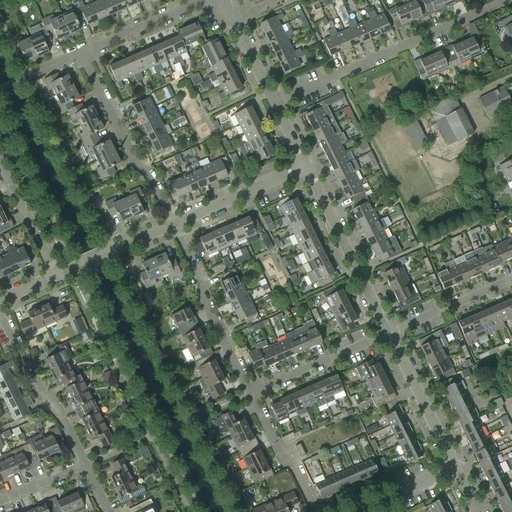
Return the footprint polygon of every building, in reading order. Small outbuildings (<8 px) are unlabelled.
[(95,0),(97,2),(90,5),(97,21),(107,17),(99,0),(95,0)] [(117,12),(111,0),(99,0),(107,17),(117,12)] [(127,8),(123,0),(111,0),(117,12),(127,8)] [(137,4),(134,0),(123,0),(127,8),(137,4)] [(421,0),(413,0),(404,4),(411,21),(421,17),(422,19),(428,16),(421,0)] [(440,0),(421,0),(428,16),(434,14),(434,12),(444,7),(440,0)] [(90,5),(84,8),(81,1),(78,3),(80,9),(87,25),(97,21),(90,5)] [(451,6),(456,16),(464,12),(460,3),(451,6)] [(404,4),(394,9),(388,11),(396,30),(402,27),(401,26),(411,21),(404,4)] [(383,14),(376,17),(372,6),(368,8),(370,13),(380,35),(390,31),(383,14)] [(344,7),(338,9),(344,22),(349,20),(344,7)] [(65,10),(67,14),(61,17),(69,36),(75,34),(74,32),(80,30),(70,8),(65,10)] [(366,14),(369,20),(363,23),(370,39),(380,35),(370,13),(366,14)] [(282,14),(276,17),(275,17),(260,25),(265,35),(280,27),(277,21),(283,18),(282,14)] [(511,19),(511,17),(511,15),(496,23),(500,30),(503,28),(511,43),(511,41),(511,19)] [(61,17),(54,19),(52,16),(41,20),(44,28),(46,32),(47,32),(52,30),(57,40),(63,38),(63,39),(69,36),(61,17)] [(300,17),(299,18),(304,27),(308,25),(303,16),(300,17)] [(370,39),(363,23),(356,26),(354,20),(350,21),(360,44),(370,39)] [(360,44),(350,21),(347,23),(349,29),(343,32),(350,48),(360,44)] [(187,27),(194,43),(204,39),(197,23),(187,27)] [(194,43),(187,27),(176,32),(179,37),(184,48),(194,43)] [(280,27),(265,35),(269,44),(291,34),(290,30),(283,33),(280,27)] [(35,36),(28,39),(37,59),(43,56),(42,55),(48,53),(43,42),(49,40),(50,42),(51,42),(47,32),(46,32),(44,28),(33,32),(35,36)] [(350,48),(343,32),(337,35),(334,28),(330,30),(340,52),(350,48)] [(327,31),(329,38),(323,41),(330,57),(340,52),(330,30),(327,31)] [(296,31),(291,34),(269,44),(274,54),(290,46),(287,40),(298,35),(296,31)] [(472,39),(462,43),(470,60),(486,53),(478,34),(471,37),(472,39)] [(184,48),(179,37),(168,41),(178,64),(182,62),(179,55),(186,53),(184,48)] [(28,39),(22,42),(20,38),(15,40),(25,63),(31,60),(31,61),(37,59),(28,39)] [(206,57),(222,49),(217,39),(201,47),(206,57)] [(168,41),(159,45),(166,62),(172,59),(175,65),(178,64),(168,41)] [(470,60),(462,43),(452,47),(452,45),(445,48),(453,67),(470,60)] [(159,45),(149,50),(158,72),(162,70),(160,64),(166,62),(159,45)] [(290,46),(274,54),(279,64),(301,53),(299,49),(293,52),(290,46)] [(440,53),(430,57),(437,74),(453,67),(445,48),(439,51),(440,53)] [(222,49),(206,57),(211,67),(226,59),(222,49)] [(158,72),(149,50),(139,54),(146,70),(152,67),(155,74),(158,72)] [(301,53),(279,64),(284,74),(300,66),(297,59),(308,54),(306,51),(301,53)] [(139,54),(129,58),(139,81),(143,79),(140,73),(146,70),(139,54)] [(430,57),(420,61),(419,59),(413,62),(421,81),(437,74),(430,57)] [(139,81),(129,58),(119,62),(126,79),(133,76),(135,82),(139,81)] [(226,59),(211,67),(214,73),(207,76),(209,79),(215,76),(231,69),(226,59)] [(126,79),(119,62),(109,67),(116,83),(119,89),(123,88),(120,81),(126,79)] [(231,69),(215,76),(209,79),(211,83),(217,80),(220,86),(236,78),(231,69)] [(389,73),(377,79),(380,84),(374,87),(381,102),(399,93),(389,73)] [(67,76),(57,81),(55,75),(57,74),(43,80),(48,91),(52,89),(55,96),(74,86),(71,80),(70,81),(67,76)] [(200,84),(196,75),(189,78),(194,87),(200,84)] [(220,86),(223,92),(217,95),(220,101),(227,98),(226,96),(241,88),(236,78),(220,86)] [(511,87),(505,90),(503,87),(478,100),(488,118),(511,106),(511,84),(511,85),(511,87)] [(55,96),(58,102),(61,107),(69,103),(79,98),(76,93),(77,92),(74,86),(55,96)] [(168,86),(163,89),(167,99),(173,96),(172,93),(168,86)] [(336,95),(332,97),(335,102),(344,98),(343,95),(341,92),(336,95)] [(137,116),(154,108),(149,98),(132,106),(137,116)] [(61,107),(58,102),(55,104),(60,115),(81,104),(71,109),(69,103),(61,107)] [(308,108),(310,113),(305,116),(310,126),(326,117),(321,107),(324,106),(322,102),(308,108)] [(81,105),(81,104),(60,115),(67,112),(72,122),(76,120),(79,127),(99,117),(96,111),(94,112),(92,106),(82,111),(79,106),(81,105)] [(239,125),(255,117),(250,107),(234,115),(239,125)] [(158,117),(154,108),(137,116),(141,126),(158,117)] [(473,134),(460,109),(435,121),(448,146),(473,134)] [(331,115),(326,117),(310,126),(314,135),(331,126),(335,124),(331,115)] [(177,119),(177,120),(179,124),(186,121),(183,116),(181,118),(177,119)] [(102,123),(99,117),(79,127),(83,133),(85,138),(93,134),(103,129),(100,124),(102,123)] [(158,117),(141,126),(146,135),(163,126),(158,117)] [(260,126),(255,117),(239,125),(243,134),(260,126)] [(417,148),(428,142),(415,117),(404,123),(417,148)] [(331,126),(314,135),(319,144),(336,136),(340,133),(335,124),(331,126)] [(163,126),(146,135),(151,144),(167,136),(163,126)] [(260,126),(243,134),(248,143),(264,135),(260,126)] [(85,138),(83,133),(79,135),(84,146),(96,140),(93,134),(85,138)] [(340,133),(336,136),(319,144),(323,153),(340,145),(345,143),(340,133)] [(264,135),(248,143),(243,146),(248,155),(252,153),(269,144),(264,135)] [(162,157),(175,151),(167,136),(151,144),(156,154),(160,152),(162,157)] [(99,146),(96,140),(84,146),(89,156),(93,155),(97,161),(116,151),(113,146),(112,146),(109,141),(99,146)] [(362,145),(363,146),(358,148),(360,152),(368,148),(366,143),(362,145)] [(274,154),(269,144),(252,153),(257,163),(274,154)] [(345,154),(340,145),(323,153),(328,162),(345,154)] [(119,157),(116,151),(97,161),(100,167),(102,172),(110,168),(120,163),(117,158),(119,157)] [(349,163),(345,154),(328,162),(332,171),(349,163)] [(175,163),(173,157),(161,162),(164,168),(175,163)] [(209,164),(217,181),(227,177),(225,172),(231,170),(225,157),(209,164)] [(511,163),(510,161),(511,160),(511,159),(499,166),(507,183),(511,181),(511,180),(511,163)] [(349,163),(332,171),(337,180),(354,172),(358,170),(354,161),(349,163)] [(217,181),(209,164),(200,168),(207,185),(217,181)] [(102,172),(100,167),(96,169),(101,180),(115,173),(113,174),(110,168),(102,172)] [(198,189),(191,172),(188,167),(184,169),(186,174),(181,176),(189,193),(198,189)] [(207,185),(200,168),(191,172),(198,189),(207,185)] [(354,172),(337,180),(342,190),(358,181),(354,172)] [(181,176),(171,181),(165,183),(170,195),(176,192),(178,198),(189,193),(181,176)] [(358,181),(342,190),(347,200),(351,198),(353,203),(366,197),(358,181)] [(135,195),(138,203),(144,200),(145,203),(145,202),(139,188),(128,193),(130,197),(135,195)] [(370,194),(366,197),(353,203),(356,208),(352,210),(357,220),(378,210),(370,194)] [(89,195),(84,197),(89,205),(93,203),(94,201),(92,196),(89,195)] [(130,197),(123,200),(132,219),(138,217),(137,216),(143,213),(138,203),(135,195),(130,197)] [(123,200),(117,203),(115,199),(104,204),(110,218),(111,218),(110,215),(115,213),(120,223),(125,221),(126,222),(132,219),(123,200)] [(284,217),(301,209),(296,199),(279,207),(284,217)] [(305,218),(301,209),(284,217),(289,226),(305,218)] [(373,212),(357,220),(361,229),(378,221),(373,212)] [(3,213),(0,214),(0,233),(14,227),(11,221),(7,222),(3,213)] [(248,218),(238,222),(245,239),(256,235),(255,233),(261,231),(256,219),(250,222),(248,218)] [(305,218),(289,226),(293,235),(310,227),(305,218)] [(378,221),(361,229),(366,238),(383,230),(378,221)] [(238,222),(229,226),(236,243),(245,239),(238,222)] [(271,223),(266,226),(269,231),(274,229),(271,223)] [(229,226),(219,230),(227,247),(236,243),(229,226)] [(310,227),(293,235),(298,245),(315,236),(310,227)] [(227,247),(219,230),(210,234),(217,251),(227,247)] [(387,239),(383,230),(366,238),(370,248),(387,239)] [(217,251),(210,234),(200,239),(207,256),(217,251)] [(315,236),(298,245),(302,254),(319,245),(315,236)] [(393,236),(387,239),(370,248),(375,258),(380,256),(382,261),(401,252),(393,236)] [(511,257),(511,242),(511,239),(501,243),(508,259),(511,257)] [(501,243),(492,247),(500,265),(499,263),(508,259),(501,243)] [(319,245),(302,254),(307,263),(324,254),(319,245)] [(491,245),(482,249),(491,269),(500,265),(492,247),(491,245)] [(14,247),(10,249),(19,270),(30,265),(23,248),(16,251),(14,247)] [(481,248),(472,252),(481,273),(491,269),(482,249),(481,248)] [(7,255),(1,258),(8,274),(19,270),(10,249),(6,250),(7,255)] [(472,252),(463,256),(472,277),(481,273),(472,252)] [(248,253),(242,256),(244,261),(250,259),(248,253)] [(158,255),(152,258),(161,277),(167,274),(172,272),(169,264),(164,254),(159,256),(158,255)] [(324,254),(307,263),(311,272),(328,264),(324,254)] [(244,261),(242,256),(235,259),(237,264),(244,261)] [(463,256),(453,260),(456,266),(462,282),(472,277),(463,256)] [(141,264),(146,274),(140,277),(139,274),(139,275),(145,289),(156,284),(154,280),(161,277),(152,258),(146,260),(147,262),(141,264)] [(172,272),(167,274),(169,278),(180,274),(174,259),(173,260),(174,262),(169,264),(172,272)] [(387,265),(389,270),(383,274),(388,284),(405,275),(398,260),(387,265)] [(456,266),(453,260),(444,264),(446,270),(453,286),(462,282),(456,266)] [(214,275),(225,270),(223,264),(211,269),(214,275)] [(311,272),(312,272),(306,275),(307,277),(307,276),(311,285),(316,282),(329,276),(333,274),(328,264),(311,272)] [(221,276),(224,281),(220,283),(225,293),(242,285),(234,270),(221,276)] [(453,286),(446,270),(436,274),(443,290),(453,286)] [(405,275),(388,284),(393,293),(410,285),(405,275)] [(329,276),(316,282),(319,287),(332,281),(329,276)] [(295,280),(291,282),(294,288),(300,285),(297,279),(295,280)] [(246,294),(242,285),(225,293),(229,303),(246,294)] [(410,285),(393,293),(398,303),(406,299),(409,305),(420,299),(417,294),(415,295),(410,285)] [(341,290),(337,292),(334,286),(321,293),(329,309),(346,300),(341,290)] [(246,294),(229,303),(234,312),(251,303),(246,294)] [(351,310),(346,300),(329,309),(334,318),(351,310)] [(294,305),(297,312),(307,308),(304,301),(294,305)] [(511,318),(505,302),(495,306),(502,322),(508,320),(509,324),(511,323),(511,318)] [(251,303),(234,312),(239,322),(243,320),(246,325),(258,319),(257,316),(251,303)] [(48,304),(38,309),(45,326),(67,317),(62,306),(51,311),(48,304)] [(504,327),(502,322),(495,306),(486,311),(495,331),(504,327)] [(194,317),(193,318),(188,308),(171,316),(179,332),(197,323),(194,317)] [(27,313),(30,320),(19,325),(24,336),(45,326),(38,309),(27,313)] [(356,320),(351,310),(334,318),(339,328),(337,329),(340,335),(355,327),(352,322),(356,320)] [(486,311),(477,315),(486,335),(495,331),(486,311)] [(486,335),(477,315),(467,319),(476,339),(486,335)] [(476,339),(467,319),(458,323),(468,346),(471,344),(470,342),(476,339)] [(322,343),(315,327),(312,320),(302,325),(303,327),(312,347),(322,343)] [(197,323),(179,332),(186,347),(203,339),(199,330),(200,329),(197,323)] [(83,324),(75,327),(78,334),(86,330),(83,324)] [(303,327),(294,331),(302,351),(312,347),(303,327)] [(302,351),(294,331),(284,335),(286,339),(293,355),(302,351)] [(89,332),(81,335),(84,341),(91,337),(89,332)] [(425,338),(428,343),(420,347),(425,357),(442,349),(437,339),(439,338),(436,332),(425,338)] [(203,339),(186,347),(194,363),(213,354),(209,348),(208,349),(203,339)] [(286,339),(277,343),(284,359),(293,355),(286,339)] [(274,363),(268,347),(265,341),(255,345),(257,349),(265,367),(274,363)] [(64,343),(59,346),(40,355),(43,361),(45,360),(50,370),(67,362),(72,359),(64,343)] [(284,359),(277,343),(268,347),(274,363),(284,359)] [(265,367),(257,349),(247,354),(254,369),(264,365),(265,367)] [(442,349),(425,357),(430,367),(447,358),(442,349)] [(215,360),(213,354),(194,363),(202,379),(219,370),(214,360),(215,360)] [(454,374),(447,358),(430,367),(435,377),(441,374),(444,379),(454,374)] [(11,361),(4,365),(0,366),(0,379),(9,375),(6,370),(14,366),(11,361)] [(378,364),(373,366),(370,361),(355,368),(359,378),(363,376),(366,382),(383,374),(378,364)] [(74,377),(67,362),(50,370),(55,380),(53,381),(56,386),(61,384),(74,377)] [(467,368),(460,371),(463,378),(470,375),(467,368)] [(219,370),(202,379),(198,381),(203,391),(207,389),(212,400),(223,394),(218,384),(224,380),(219,370)] [(108,372),(102,375),(105,381),(111,378),(112,378),(109,372),(108,372)] [(80,374),(74,377),(61,384),(64,389),(66,389),(71,399),(88,390),(80,374)] [(388,383),(383,374),(366,382),(371,392),(388,383)] [(12,380),(9,375),(0,379),(0,391),(14,385),(21,381),(19,377),(12,380)] [(336,376),(326,380),(335,400),(345,396),(336,376)] [(459,381),(453,384),(450,379),(439,385),(444,395),(445,394),(449,404),(448,404),(453,413),(454,413),(458,422),(457,422),(460,427),(475,419),(475,420),(477,419),(459,381)] [(326,380),(317,384),(326,404),(335,400),(326,380)] [(14,385),(0,391),(0,393),(5,401),(19,394),(16,389),(23,385),(21,381),(14,385)] [(376,409),(386,403),(384,398),(393,393),(388,383),(371,392),(374,397),(371,399),(376,409)] [(317,384),(307,388),(314,404),(316,408),(326,404),(317,384)] [(314,404),(307,388),(298,392),(305,408),(314,404)] [(95,406),(88,390),(71,399),(76,408),(74,409),(77,415),(95,406)] [(298,392),(289,396),(296,412),(298,417),(307,413),(305,408),(298,392)] [(21,400),(19,394),(5,401),(9,411),(31,400),(28,396),(21,400)] [(289,396),(279,400),(280,402),(287,418),(288,418),(287,416),(296,412),(289,396)] [(503,405),(500,398),(490,403),(493,410),(503,405)] [(33,405),(31,400),(9,411),(14,421),(28,414),(26,408),(33,405)] [(287,418),(280,402),(270,407),(277,422),(287,418)] [(394,407),(396,411),(385,417),(389,426),(404,419),(402,414),(403,414),(398,405),(394,407)] [(95,406),(77,415),(80,420),(81,420),(86,430),(103,421),(95,406)] [(226,428),(237,422),(231,411),(221,417),(226,428)] [(206,428),(214,425),(210,418),(203,421),(206,428)] [(243,419),(237,422),(226,428),(231,438),(248,429),(243,419)] [(404,419),(389,426),(394,435),(410,428),(407,423),(406,424),(404,419)] [(475,419),(460,427),(462,431),(463,431),(465,436),(480,429),(483,427),(481,423),(478,424),(475,420),(475,419)] [(103,421),(86,430),(91,440),(97,437),(103,447),(113,442),(103,421)] [(41,439),(49,456),(59,451),(57,448),(64,445),(57,427),(49,430),(51,434),(41,439)] [(412,432),(410,428),(394,435),(399,445),(413,437),(411,433),(412,432)] [(253,439),(248,429),(231,438),(239,453),(257,444),(255,439),(253,439)] [(484,438),(480,429),(465,436),(468,440),(467,441),(469,445),(484,438)] [(8,431),(2,433),(3,434),(5,439),(11,437),(8,431)] [(295,438),(292,433),(281,438),(284,444),(295,438)] [(29,439),(31,443),(36,454),(38,460),(49,456),(41,439),(40,435),(29,439)] [(415,442),(413,437),(399,445),(403,454),(419,446),(417,441),(415,442)] [(489,447),(484,438),(469,445),(471,450),(472,449),(475,455),(477,453),(479,457),(490,452),(488,448),(489,447)] [(36,454),(31,443),(29,439),(24,442),(25,445),(30,456),(36,454)] [(260,450),(257,444),(239,453),(247,469),(264,461),(259,451),(260,450)] [(300,458),(305,456),(300,444),(294,447),(300,458)] [(20,448),(10,452),(12,456),(19,472),(29,467),(25,459),(30,456),(25,445),(20,448)] [(421,450),(419,446),(403,454),(408,463),(422,456),(420,451),(421,450)] [(19,472),(12,456),(10,452),(0,456),(2,460),(9,476),(19,472)] [(482,473),(498,465),(493,455),(479,463),(481,468),(480,468),(482,473)] [(111,464),(117,475),(110,478),(115,488),(132,480),(122,459),(111,464)] [(2,460),(0,460),(0,479),(1,482),(0,479),(9,476),(2,460)] [(372,460),(362,464),(369,480),(374,478),(373,477),(378,475),(372,460)] [(254,485),(273,475),(270,470),(269,471),(264,461),(247,469),(254,485)] [(369,480),(362,464),(353,468),(359,483),(364,481),(364,482),(369,480)] [(498,465),(482,473),(485,477),(486,477),(488,481),(503,474),(498,465)] [(359,483),(353,468),(343,472),(350,488),(355,486),(354,485),(359,483)] [(350,488),(343,472),(334,476),(340,491),(345,489),(346,490),(350,488)] [(507,483),(503,474),(488,481),(490,486),(489,487),(491,491),(507,483)] [(340,491),(334,476),(325,480),(331,496),(336,494),(336,493),(340,491)] [(132,480),(115,488),(120,498),(137,490),(132,480)] [(331,496),(325,480),(315,485),(321,500),(326,497),(327,498),(331,496)] [(511,492),(507,483),(491,491),(494,496),(495,495),(497,500),(511,492)] [(137,490),(120,498),(119,499),(122,505),(140,496),(137,490)] [(511,503),(511,493),(511,492),(497,500),(499,504),(498,505),(500,509),(511,503)] [(86,495),(79,498),(77,493),(67,498),(73,511),(81,511),(84,511),(85,511),(92,509),(86,495)] [(293,493),(271,502),(275,511),(288,511),(287,508),(298,504),(293,493)] [(243,498),(245,504),(251,502),(249,496),(243,498)] [(59,509),(54,511),(73,511),(67,498),(57,502),(59,509)] [(447,503),(446,503),(443,498),(429,505),(432,511),(439,511),(449,507),(447,503)] [(154,509),(153,506),(150,500),(129,510),(129,511),(155,511),(154,509)] [(275,511),(271,502),(261,506),(250,511),(275,511)] [(511,511),(511,503),(500,509),(501,511),(511,511)]
